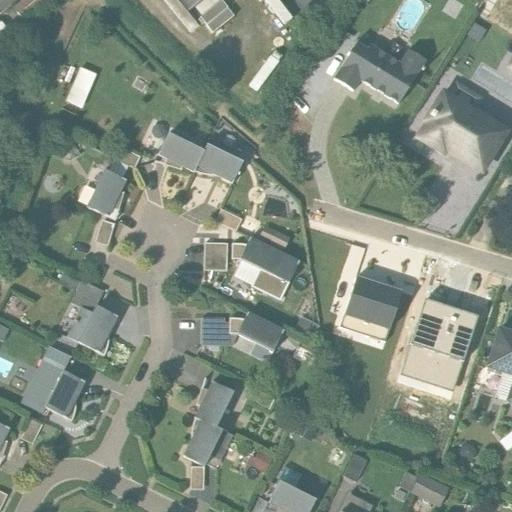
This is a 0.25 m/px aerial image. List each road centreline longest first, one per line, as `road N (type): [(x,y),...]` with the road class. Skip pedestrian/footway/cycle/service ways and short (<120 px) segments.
road 1 (residential): [(96,475),(162,343),(157,271),(167,236)]
road 2 (residential): [(511,271),(315,211)]
road 3 (unknown): [(150,0),(190,24),(226,25),(263,0)]
